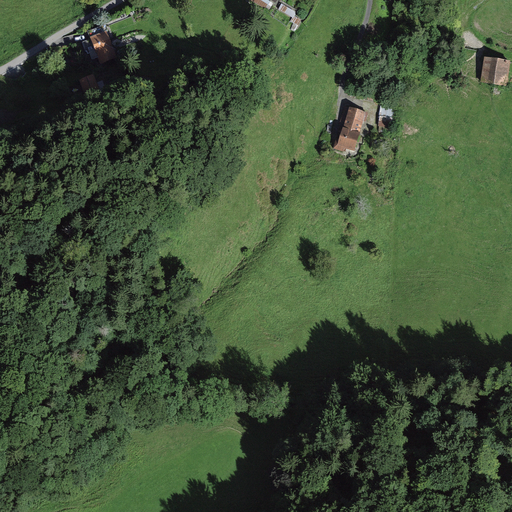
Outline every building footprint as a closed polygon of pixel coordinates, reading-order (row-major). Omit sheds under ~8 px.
[(111,28),(91,36),(101,60),(120,52),(111,28)] [(511,68),(511,61),(487,57),(482,80),(509,85),(511,68)] [(81,82),(88,98),(102,92),(94,76),(81,82)] [(371,112),(350,107),(341,148),(362,152),(371,112)] [(380,128),(394,129),(394,120),(399,121),(400,109),(381,107),(380,128)]
